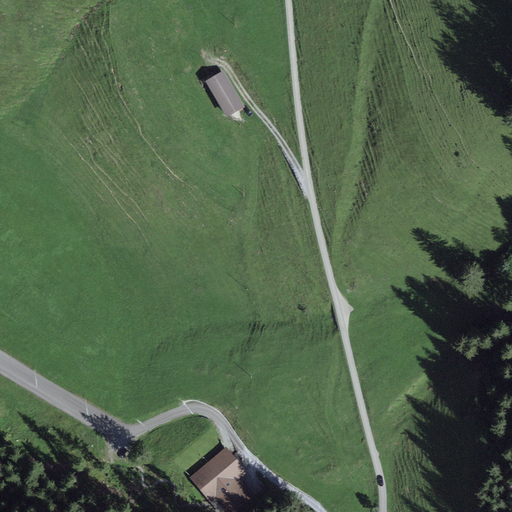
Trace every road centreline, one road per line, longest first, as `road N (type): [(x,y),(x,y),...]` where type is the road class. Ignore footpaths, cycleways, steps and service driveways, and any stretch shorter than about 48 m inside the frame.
road 1 (track): [(288,0),(311,189),(383,511)]
road 2 (track): [(323,511),(262,468),(212,413),(190,410),(145,429),(122,427),(0,352)]
road 3 (track): [(231,71),(311,189)]
